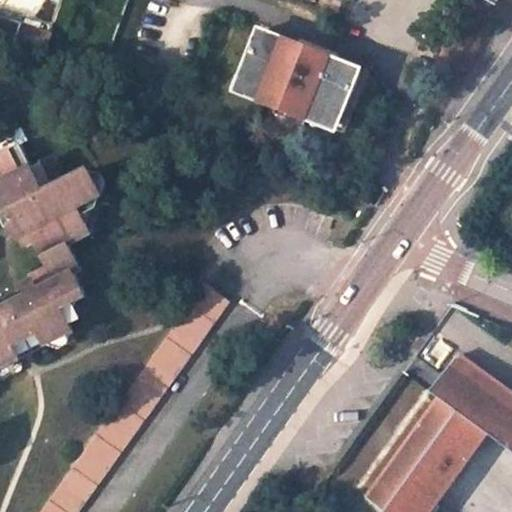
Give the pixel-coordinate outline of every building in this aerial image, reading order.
[(47,49),(52,34),(22,24),(17,38),(47,49)] [(350,125),(368,70),(266,35),(247,89),(273,98),(271,105),(321,123),(324,116),(350,125)] [(28,167),(17,143),(0,151),(0,171),(4,180),(0,181),(0,213),(3,212),(15,237),(19,236),(23,245),(33,239),(45,265),(27,274),(30,279),(20,284),(24,293),(0,305),(0,367),(16,359),(10,347),(22,340),(37,333),(43,345),(68,333),(56,309),(83,296),(69,271),(76,268),(63,244),(87,231),(74,207),(99,195),(86,169),(63,181),(50,156),(28,167)] [(206,285),(38,511),(74,511),(229,301),(206,285)] [(28,352),(43,345),(37,333),(22,340),(28,352)] [(16,359),(28,352),(22,340),(10,347),(16,359)] [(437,505),(489,434),(511,450),(511,394),(459,356),(444,377),(459,388),(447,404),(442,400),(369,501),(384,511),(437,511),(441,508),(437,505)] [(447,404),(459,388),(444,377),(432,393),(442,400),(447,404)]
